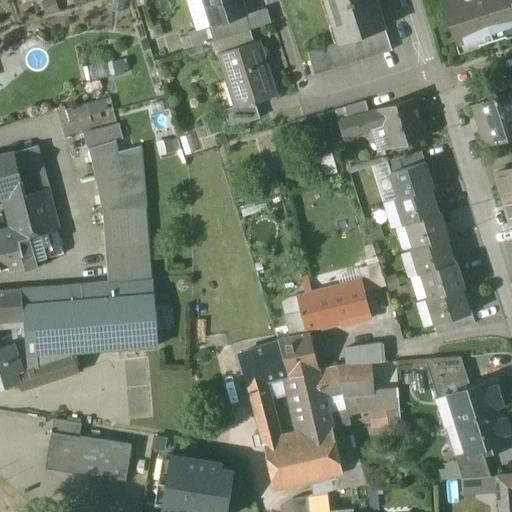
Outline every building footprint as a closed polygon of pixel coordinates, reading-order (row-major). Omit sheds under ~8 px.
[(241,0),(203,0),(211,26),(246,15),(241,0)] [(376,0),(327,0),(341,41),(385,28),(376,0)] [(492,37),(479,0),(443,0),(457,42),(456,43),(459,53),(480,46),(479,41),(492,37)] [(511,0),(479,0),(492,37),(504,33),(506,38),(511,35),(511,0)] [(264,10),(246,15),(251,30),(269,24),(264,10)] [(246,15),(211,26),(216,41),(251,30),(246,15)] [(211,26),(188,32),(189,35),(192,47),(193,48),(216,41),(211,26)] [(341,41),(308,52),(315,75),(392,50),(385,28),(341,41)] [(216,41),(221,53),(255,43),(251,30),(216,41)] [(189,35),(179,38),(183,50),(192,47),(189,35)] [(255,43),(221,53),(237,106),(238,109),(255,104),(274,98),(269,80),(266,81),(255,43)] [(103,74),(101,62),(87,65),(90,78),(103,74)] [(511,80),(488,88),(492,99),(511,92),(511,80)] [(511,92),(492,99),(476,104),(474,107),(485,143),(489,144),(509,138),(511,139),(511,138),(511,92)] [(413,98),(380,108),(385,125),(392,148),(425,137),(413,98)] [(108,99),(66,110),(69,121),(111,110),(108,99)] [(365,101),(345,107),(349,118),(369,112),(365,101)] [(237,106),(223,110),(228,127),(259,118),(255,104),(238,109),(237,106)] [(349,118),(340,121),(344,137),(385,125),(380,109),(369,112),(349,118)] [(116,140),(122,141),(119,126),(82,135),(88,148),(116,140)] [(191,137),(181,140),(186,156),(196,152),(191,137)] [(88,148),(101,216),(109,283),(152,279),(140,147),(118,153),(116,140),(88,148)] [(170,140),(156,143),(160,157),(174,153),(170,140)] [(361,146),(348,150),(354,169),(367,165),(361,146)] [(37,148),(14,152),(21,179),(44,174),(37,148)] [(421,150),(400,157),(404,169),(424,162),(421,150)] [(14,152),(0,155),(0,195),(6,194),(24,189),(21,179),(14,152)] [(404,169),(391,173),(398,197),(428,188),(432,186),(430,181),(429,181),(423,164),(425,164),(424,162),(404,169)] [(511,168),(496,174),(504,198),(511,195),(511,168)] [(398,197),(396,198),(404,223),(406,222),(438,212),(436,207),(435,207),(428,188),(398,197)] [(40,190),(25,194),(24,189),(6,194),(16,231),(19,240),(51,231),(40,190)] [(438,212),(406,222),(414,247),(444,237),(448,236),(446,230),(444,231),(438,212)] [(58,229),(51,231),(58,256),(65,255),(58,229)] [(16,231),(0,235),(0,269),(25,264),(19,240),(16,231)] [(51,231),(19,240),(25,264),(58,256),(51,231)] [(414,247),(412,248),(419,272),(422,271),(453,261),(452,256),(450,257),(444,237),(414,247)] [(453,261),(422,271),(429,296),(460,287),(463,286),(462,280),(460,281),(454,261),(453,261)] [(386,287),(379,264),(368,267),(374,290),(386,287)] [(368,267),(358,270),(362,282),(365,292),(374,290),(368,267)] [(109,283),(22,289),(25,321),(30,367),(54,358),(75,352),(160,348),(152,279),(109,283)] [(362,282),(313,295),(321,327),(340,322),(342,328),(373,320),(365,292),(362,282)] [(429,296),(427,297),(435,322),(450,318),(471,311),(471,310),(469,311),(468,307),(466,307),(460,287),(429,296)] [(22,289),(0,291),(0,346),(3,346),(0,337),(0,322),(25,321),(22,289)] [(313,295),(297,299),(305,328),(306,331),(307,331),(321,327),(313,295)] [(471,311),(450,318),(454,329),(475,322),(471,311)] [(450,318),(435,322),(436,333),(454,329),(450,318)] [(305,328),(290,332),(292,339),(307,334),(307,331),(306,331),(305,328)] [(292,339),(279,342),(287,372),(289,378),(317,371),(307,334),(292,339)] [(0,346),(0,388),(20,382),(21,381),(18,371),(23,370),(22,369),(13,342),(3,346),(0,346)] [(279,342),(238,356),(248,386),(265,380),(287,372),(279,342)] [(380,343),(347,350),(349,364),(372,363),(381,362),(380,343)] [(75,352),(54,358),(61,378),(81,371),(75,352)] [(461,357),(426,359),(438,399),(450,395),(450,394),(471,387),(461,357)] [(30,367),(22,369),(23,370),(18,371),(21,381),(20,382),(22,390),(61,378),(54,358),(30,367)] [(349,364),(336,366),(343,395),(374,391),(372,363),(349,364)] [(336,366),(317,371),(323,398),(343,395),(336,366)] [(317,371),(289,378),(297,418),(327,411),(323,398),(317,371)] [(471,387),(450,394),(450,395),(460,424),(506,409),(496,379),(471,387)] [(265,380),(248,386),(253,398),(255,407),(270,402),(265,380)] [(270,402),(255,407),(265,447),(280,442),(270,402)] [(511,426),(506,409),(460,424),(469,451),(470,454),(483,450),(489,448),(491,453),(502,450),(500,444),(511,440),(511,426)] [(327,411),(297,418),(301,437),(310,435),(331,429),(327,411)] [(82,423),(54,418),(52,433),(80,437),(82,423)] [(331,429),(310,435),(321,478),(342,473),(331,429)] [(80,437),(52,433),(46,469),(127,481),(132,445),(80,437)] [(280,442),(265,447),(275,489),(321,478),(310,435),(301,437),(280,442)] [(156,437),(154,450),(166,452),(168,439),(156,437)] [(469,451),(455,456),(463,478),(492,476),(483,450),(470,454),(469,451)] [(221,464),(171,457),(163,510),(176,511),(226,511),(233,472),(220,470),(221,464)] [(511,474),(497,476),(499,494),(511,492),(511,474)] [(463,478),(463,496),(499,494),(497,476),(463,478)] [(511,492),(499,494),(501,510),(511,508),(511,492)] [(329,511),(328,496),(295,499),(295,511),(329,511)] [(295,511),(295,499),(283,500),(283,511),(295,511)]
